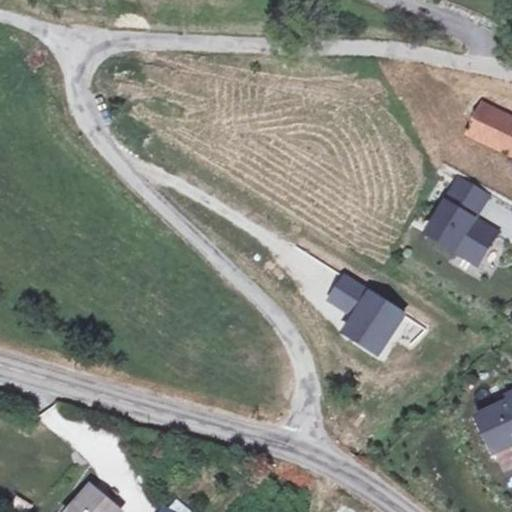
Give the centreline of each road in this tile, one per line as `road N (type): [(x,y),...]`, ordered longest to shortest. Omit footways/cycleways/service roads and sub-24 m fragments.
road 1 (unclassified): [(104,39),(78,70),(78,108),(124,172),(241,280),(295,343),(306,386),(298,451)]
road 2 (unclassified): [(511,74),(364,48),(104,39)]
road 3 (secondary): [(298,451),(0,367)]
